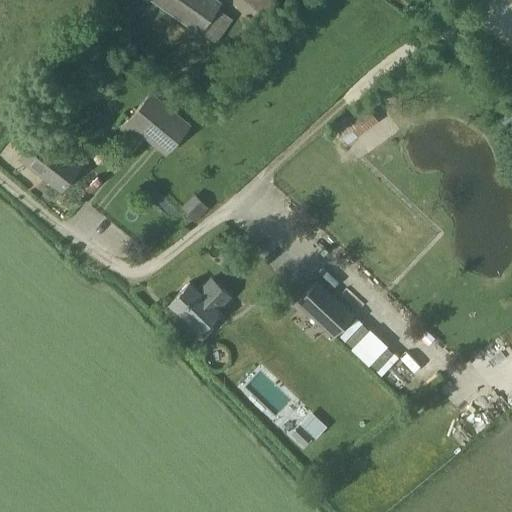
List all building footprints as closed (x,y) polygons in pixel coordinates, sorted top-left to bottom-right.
[(154,0),(217,43),(235,17),(209,0),(154,0)] [(248,0),(271,16),(282,0),(248,0)] [(77,89),(85,98),(99,85),(91,76),(77,89)] [(163,151),(187,125),(151,91),(126,117),(163,151)] [(359,106),(326,127),(337,145),(370,123),(359,106)] [(38,134),(19,157),(61,190),(80,167),(38,134)] [(193,200),(178,215),(186,222),(201,208),(193,200)] [(212,275),(198,290),(189,282),(170,302),(200,330),(206,336),(216,325),(212,322),(222,312),(219,309),(233,295),(212,275)] [(355,315),(317,280),(297,303),(334,338),(355,315)] [(378,347),(360,362),(383,389),(401,373),(378,347)] [(441,439),(452,453),(464,444),(454,430),(441,439)]
